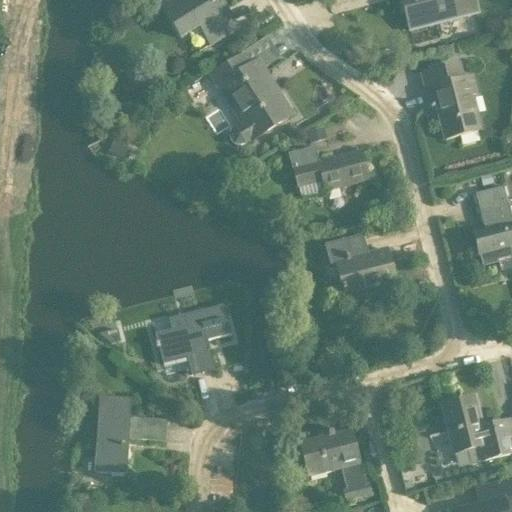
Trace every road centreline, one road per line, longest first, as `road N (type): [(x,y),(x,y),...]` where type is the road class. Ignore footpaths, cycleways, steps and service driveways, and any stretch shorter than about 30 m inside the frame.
road 1 (residential): [(460,360),(408,140),(389,108),(309,49),(278,0)]
road 2 (residential): [(195,511),(198,438),(213,425),(365,384)]
road 3 (residential): [(396,511),(365,384)]
